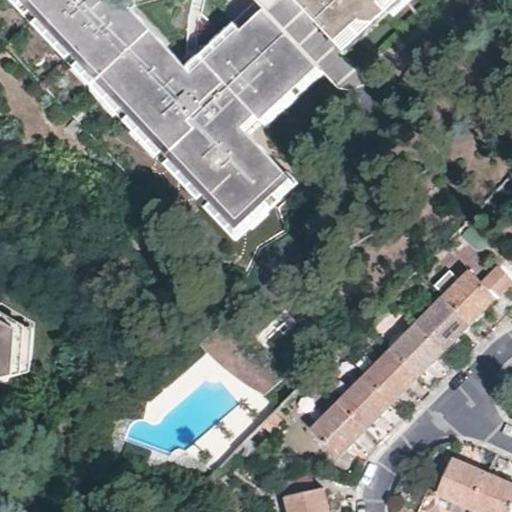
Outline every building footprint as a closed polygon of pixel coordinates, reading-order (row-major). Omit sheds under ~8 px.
[(31,0),(223,203),(239,221),(277,185),(288,174),(250,133),(262,121),(294,92),(299,87),(320,67),(265,10),(242,30),(207,61),(193,73),(187,67),(124,0),(31,0)] [(297,0),(335,40),(360,16),(362,19),(370,18),(377,14),(380,17),(388,10),(378,0),(297,0)] [(398,0),(378,0),(388,10),(398,0)] [(362,19),(360,16),(335,40),(345,50),(380,17),(377,14),(370,18),(362,19)] [(242,30),(236,24),(202,56),(207,61),(242,30)] [(324,73),(320,67),(299,87),(304,92),(324,73)] [(299,96),(294,92),(262,121),(267,126),(299,96)] [(287,195),(277,185),(239,221),(223,203),(212,213),(238,241),(287,195)] [(472,273),(446,299),(473,326),(494,305),(499,300),(511,286),(511,278),(500,267),(483,284),(472,273)] [(446,299),(420,326),(446,353),(460,339),(473,326),(446,299)] [(0,371),(25,365),(31,321),(0,306),(0,371)] [(267,348),(237,313),(201,344),(213,358),(230,372),(248,385),(266,396),(290,374),(267,348)] [(44,323),(31,321),(25,365),(23,374),(36,371),(44,323)] [(420,326),(393,353),(420,380),(435,364),(446,353),(420,326)] [(393,353),(368,378),(395,405),(408,391),(420,380),(393,353)] [(0,379),(23,374),(25,365),(0,371),(0,379)] [(368,378),(342,404),(369,431),(382,417),(395,405),(368,378)] [(369,431),(342,404),(317,430),(343,457),(358,442),(369,431)] [(475,509),(489,474),(472,467),(455,460),(440,493),(475,509)] [(511,511),(511,483),(508,482),(489,474),(475,509),(482,511),(511,511)] [(286,498),(289,511),(332,511),(330,504),(326,488),(286,498)]
